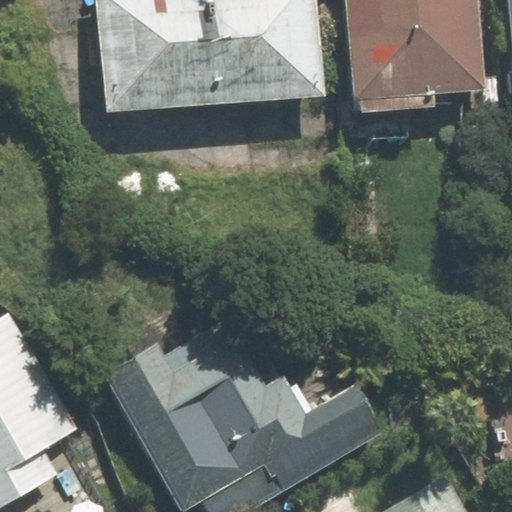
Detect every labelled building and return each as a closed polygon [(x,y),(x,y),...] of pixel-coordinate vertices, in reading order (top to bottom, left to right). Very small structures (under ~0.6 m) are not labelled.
[(88,0),(96,114),(315,98),(308,0),(88,0)] [(339,0),(346,100),(479,90),(472,0),(339,0)] [(511,0),(499,0),(507,100),(511,100),(511,0)] [(0,500),(48,472),(38,455),(70,437),(0,315),(0,500)] [(178,511),(192,504),(196,511),(246,511),(375,438),(345,388),(297,416),(274,376),(257,385),(230,339),(166,376),(151,351),(98,381),(174,511),(178,511)] [(458,511),(438,477),(376,511),(458,511)]
